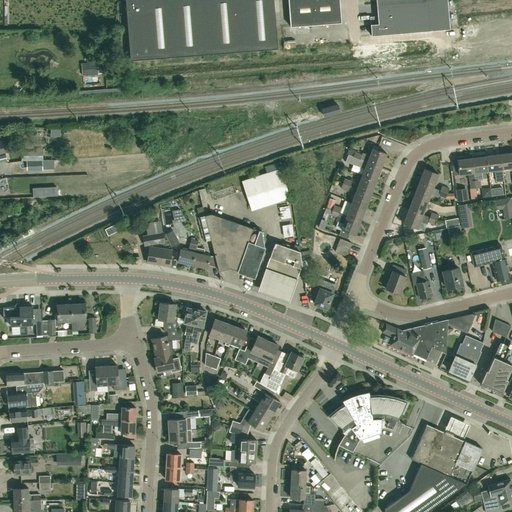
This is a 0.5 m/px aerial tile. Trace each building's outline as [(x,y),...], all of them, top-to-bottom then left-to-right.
[(125,0),(130,59),(179,55),(174,0),(125,0)] [(174,0),(179,55),(228,51),(223,0),(174,0)] [(223,0),(228,51),(277,47),(273,0),(223,0)] [(287,0),(290,26),(341,22),(339,0),(287,0)] [(371,35),(429,30),(450,28),(447,0),(402,0),(376,2),(378,22),(370,23),(371,35)] [(288,48),(300,47),(299,39),(288,40),(288,48)] [(81,64),(82,76),(98,74),(97,62),(81,64)] [(324,115),(339,111),(337,104),(322,108),(324,115)] [(0,154),(12,152),(9,139),(0,141),(0,154)] [(381,165),(386,151),(372,146),(368,155),(362,152),(362,154),(355,151),(354,154),(381,165)] [(43,160),(52,160),(52,154),(43,154),(42,154),(42,151),(32,152),(21,152),(21,156),(21,161),(32,161),(33,161),(43,161),(43,160)] [(502,168),(503,168),(511,167),(511,151),(500,153),(502,168)] [(486,155),(485,152),(479,153),(479,156),(472,156),(475,187),(480,187),(479,179),(481,179),(480,171),(488,170),(486,155)] [(502,168),(500,153),(486,155),(488,170),(494,169),(496,182),(504,181),(503,168),(502,168)] [(353,156),(348,154),(345,161),(363,168),(361,173),(376,179),(381,165),(354,154),(353,156)] [(465,157),(465,156),(464,155),(459,155),(458,156),(459,158),(457,158),(458,174),(467,173),(468,180),(469,180),(470,188),(475,187),(472,156),(465,157)] [(432,187),(438,173),(423,167),(418,181),(432,187)] [(252,210),(290,198),(280,169),(242,181),(252,210)] [(371,192),(376,179),(361,173),(356,186),(371,192)] [(342,183),(350,186),(351,184),(352,181),(344,178),(344,179),(340,177),(339,180),(338,182),(342,183)] [(438,195),(440,190),(432,187),(418,181),(413,194),(427,200),(429,194),(437,197),(438,195)] [(365,205),(371,192),(356,186),(351,200),(365,205)] [(458,201),(468,199),(466,188),(456,190),(458,201)] [(201,202),(207,200),(204,189),(199,190),(201,202)] [(440,190),(438,195),(445,198),(445,199),(454,198),(454,193),(453,193),(447,193),(448,193),(440,190)] [(421,214),(427,200),(413,194),(407,209),(421,214)] [(511,205),(510,197),(494,199),(495,207),(511,205)] [(360,219),(365,205),(351,200),(346,213),(360,219)] [(458,205),(460,217),(469,216),(467,204),(458,205)] [(345,215),(344,215),(340,213),(340,211),(333,208),(327,206),(324,212),(330,214),(330,215),(337,217),(336,221),(342,223),(341,227),(355,232),(360,219),(346,213),(345,215)] [(180,209),(176,210),(181,222),(186,220),(180,209)] [(429,217),(421,214),(407,209),(402,221),(416,227),(418,221),(426,224),(427,222),(435,225),(439,215),(431,212),(429,217)] [(204,215),(210,239),(218,270),(229,267),(254,276),(264,247),(261,230),(212,213),(211,213),(205,214),(204,215)] [(204,240),(210,239),(204,215),(201,216),(203,227),(201,227),(204,240)] [(458,218),(455,218),(445,220),(446,228),(459,225),(458,218)] [(322,220),(319,227),(324,229),(327,222),(322,220)] [(172,247),(180,243),(173,230),(165,233),(172,247)] [(145,246),(165,242),(163,232),(143,235),(145,246)] [(347,256),(352,243),(340,239),(335,251),(347,256)] [(192,265),(198,241),(190,240),(188,251),(180,249),(177,261),(192,265)] [(207,268),(210,256),(204,254),(205,249),(196,247),(198,242),(198,241),(192,265),(207,268)] [(299,246),(294,244),(293,248),(275,242),(270,257),(301,267),(302,263),(300,252),(299,246)] [(456,256),(458,256),(460,263),(466,262),(464,248),(463,248),(463,246),(463,243),(455,244),(455,247),(454,247),(456,256)] [(423,268),(430,267),(425,246),(418,248),(423,268)] [(496,280),(509,277),(502,246),(495,248),(497,259),(491,261),(496,280)] [(168,266),(170,251),(150,248),(148,262),(168,266)] [(303,268),(311,267),(308,252),(301,253),(303,268)] [(301,267),(270,257),(259,291),(290,301),(301,267)] [(399,292),(405,275),(404,274),(406,269),(404,268),(392,263),(388,274),(390,275),(385,287),(399,292)] [(447,288),(462,284),(458,266),(443,270),(447,288)] [(304,280),(311,279),(310,269),(303,270),(304,280)] [(425,281),(423,271),(423,270),(411,273),(413,284),(416,283),(419,298),(431,295),(428,280),(425,281)] [(314,303),(320,306),(321,306),(320,307),(322,309),(325,309),(325,308),(326,308),(332,293),(335,285),(320,279),(314,293),(318,295),(314,303)] [(163,331),(167,330),(179,329),(177,321),(173,320),(175,304),(160,302),(158,319),(164,320),(163,331)] [(73,331),(78,331),(78,320),(85,319),(84,303),(71,304),(73,331)] [(73,331),(71,304),(57,305),(57,318),(55,318),(56,326),(58,326),(64,323),(71,322),(72,329),(67,329),(67,330),(57,331),(58,335),(72,334),(72,331),(73,331)] [(33,323),(32,306),(9,307),(9,308),(2,308),(3,318),(10,318),(10,326),(20,325),(20,335),(27,334),(27,323),(33,323)] [(192,307),(191,308),(187,307),(184,307),(183,313),(186,313),(184,322),(187,323),(185,334),(186,334),(184,344),(184,350),(190,351),(190,345),(189,345),(190,340),(194,320),(196,309),(195,309),(195,308),(192,307)] [(205,311),(201,310),(200,309),(198,308),(197,309),(196,309),(194,320),(190,340),(196,342),(198,330),(197,330),(198,325),(203,326),(205,311)] [(474,314),(473,313),(447,319),(447,323),(467,331),(474,314)] [(89,333),(96,333),(95,318),(88,318),(89,333)] [(219,338),(225,322),(214,318),(208,334),(219,338)] [(412,354),(426,360),(435,364),(442,351),(446,352),(447,319),(438,321),(437,320),(424,323),(424,325),(423,325),(401,330),(386,323),(382,332),(392,336),(388,344),(412,355),(412,354)] [(506,337),(511,326),(495,319),(492,331),(506,337)] [(219,338),(226,341),(225,345),(228,346),(229,342),(235,326),(225,322),(219,338)] [(240,346),(246,330),(235,326),(229,342),(240,346)] [(169,349),(169,342),(170,342),(170,340),(181,339),(181,333),(179,329),(167,330),(167,331),(168,335),(151,338),(156,357),(153,357),(153,358),(171,354),(170,348),(169,349)] [(248,358),(257,362),(260,355),(267,340),(257,335),(250,351),(249,353),(250,353),(248,358)] [(476,340),(465,335),(462,343),(460,342),(452,361),(448,370),(469,379),(481,351),(480,351),(481,348),(480,348),(482,342),(476,340)] [(260,355),(257,362),(267,367),(270,362),(271,360),(278,344),(267,340),(260,355)] [(490,390),(510,346),(500,342),(487,370),(486,369),(480,384),(483,385),(484,385),(486,384),(487,387),(490,389),(490,390)] [(511,347),(510,346),(490,390),(491,390),(494,390),(497,389),(498,391),(498,392),(501,393),(508,379),(506,379),(511,365),(511,347)] [(239,361),(244,350),(239,348),(234,359),(239,361)] [(248,358),(250,353),(244,350),(239,361),(245,364),(248,358)] [(275,364),(270,375),(268,379),(281,385),(285,374),(288,375),(289,377),(292,379),(294,378),(294,376),(303,356),(291,350),(287,358),(280,354),(275,364)] [(210,367),(213,357),(213,356),(204,352),(204,365),(210,367)] [(172,359),(171,354),(153,358),(157,371),(170,368),(171,372),(181,370),(178,358),(172,359)] [(216,369),(220,358),(213,356),(213,357),(210,367),(216,369)] [(115,364),(115,362),(109,362),(109,365),(106,365),(107,384),(114,383),(114,389),(127,388),(126,376),(118,376),(117,364),(115,364)] [(270,375),(275,364),(270,362),(265,373),(270,375)] [(90,391),(97,390),(97,385),(107,384),(106,365),(95,366),(96,378),(89,378),(90,391)] [(7,385),(53,382),(53,381),(64,380),(63,370),(5,374),(7,385)] [(264,392),(267,387),(267,386),(266,386),(257,380),(253,385),(264,392)] [(74,389),(85,389),(84,381),(73,382),(74,389)] [(37,406),(36,396),(44,386),(44,383),(29,385),(29,392),(8,393),(9,407),(26,405),(26,407),(37,406)] [(173,397),(183,396),(182,383),(172,383),(173,397)] [(185,395),(197,394),(196,385),(185,386),(185,395)] [(210,399),(216,396),(211,385),(205,388),(210,399)] [(274,411),(280,401),(265,392),(259,402),(274,411)] [(118,402),(117,394),(109,395),(110,403),(118,402)] [(85,396),(74,397),(75,404),(86,404),(85,396)] [(400,421),(399,417),(406,402),(396,398),(388,396),(378,396),(369,396),(360,398),(353,400),(345,404),(337,409),(330,416),(342,428),(342,432),(342,433),(345,435),(339,445),(353,452),(359,440),(380,433),(381,427),(388,428),(390,418),(397,420),(401,422),(405,425),(406,424),(402,421),(400,421)] [(268,420),(274,411),(259,402),(254,411),(254,412),(268,420)] [(90,413),(91,406),(90,405),(76,406),(77,412),(84,411),(84,413),(90,413)] [(135,420),(136,407),(122,406),(121,419),(135,420)] [(54,414),(53,407),(43,408),(39,408),(39,409),(9,412),(10,421),(27,420),(27,417),(32,416),(32,417),(37,417),(37,415),(41,415),(41,413),(43,413),(43,415),(54,414)] [(262,430),(268,420),(254,412),(254,411),(249,408),(240,422),(233,420),(231,426),(248,431),(251,423),(262,430)] [(169,430),(186,429),(191,429),(190,417),(199,417),(199,411),(187,411),(188,417),(186,418),(169,419),(169,430)] [(463,437),(469,424),(451,416),(445,429),(463,437)] [(117,431),(121,432),(135,432),(135,420),(121,419),(115,419),(108,418),(108,419),(101,419),(101,424),(107,425),(114,425),(114,429),(117,431)] [(216,429),(220,427),(221,423),(214,421),(212,428),(216,429)] [(384,508),(383,511),(425,511),(466,483),(482,448),(426,424),(410,459),(420,463),(408,490),(384,508)] [(256,439),(245,438),(248,431),(231,426),(229,431),(234,433),(234,434),(231,435),(230,439),(232,442),(237,444),(238,443),(239,443),(239,449),(239,450),(256,451),(256,439)] [(12,452),(29,452),(34,451),(33,438),(28,438),(28,427),(16,428),(16,439),(11,439),(12,452)] [(191,441),(191,429),(186,429),(169,430),(170,441),(176,441),(187,440),(187,442),(187,448),(189,448),(200,447),(200,441),(191,441)] [(134,457),(135,444),(108,442),(107,447),(114,448),(114,456),(121,456),(134,457)] [(224,465),(236,466),(236,461),(238,461),(255,461),(256,451),(239,450),(239,449),(232,449),(231,460),(224,460),(224,461),(221,461),(218,460),(218,465),(221,465),(224,465)] [(180,466),(181,453),(167,452),(166,465),(180,466)] [(133,470),(134,457),(121,456),(120,466),(106,465),(106,468),(133,470)] [(14,473),(31,473),(30,465),(38,465),(37,458),(29,458),(29,460),(14,461),(14,473)] [(180,466),(166,465),(165,478),(179,479),(180,472),(180,468),(180,466)] [(218,483),(218,465),(208,465),(208,467),(207,467),(206,490),(220,490),(220,484),(218,483)] [(253,486),(254,473),(239,472),(239,470),(236,470),(236,466),(224,465),(224,471),(230,471),(229,477),(238,478),(237,485),(253,486)] [(132,482),(133,470),(106,468),(106,471),(115,471),(115,482),(119,483),(119,481),(132,482)] [(305,484),(305,469),(291,469),(291,483),(305,484)] [(498,493),(511,489),(511,486),(510,478),(494,483),(488,484),(489,488),(489,489),(481,492),(483,499),(492,497),(491,496),(498,494),(498,493)] [(131,495),(132,482),(119,481),(119,483),(118,494),(131,495)] [(50,482),(39,482),(39,490),(50,490),(50,482)] [(305,484),(291,483),(290,497),(304,498),(303,503),(326,504),(323,500),(315,500),(315,496),(315,493),(312,493),(312,492),(310,492),(310,486),(307,486),(304,486),(305,484)] [(33,494),(30,494),(30,492),(28,492),(28,487),(14,488),(14,500),(40,498),(40,494),(33,494)] [(177,501),(178,488),(165,487),(164,500),(177,501)] [(486,511),(490,511),(497,510),(495,506),(511,500),(511,489),(498,493),(498,494),(491,496),(492,497),(483,499),(486,511)] [(220,491),(220,490),(206,490),(208,490),(206,509),(213,510),(214,497),(219,498),(220,491)] [(459,506),(472,497),(468,490),(454,499),(459,506)] [(40,504),(40,498),(14,500),(15,511),(29,511),(38,511),(38,505),(38,504),(40,504)] [(229,507),(229,511),(233,511),(234,510),(252,511),(253,499),(239,498),(239,499),(234,499),(234,505),(230,505),(230,507),(229,507)] [(122,511),(129,511),(130,500),(116,499),(116,511),(122,511)] [(190,511),(177,511),(177,501),(164,500),(163,511),(190,511)] [(329,511),(326,506),(326,504),(303,503),(303,504),(312,504),(312,511),(325,511),(324,511),(329,511)]
